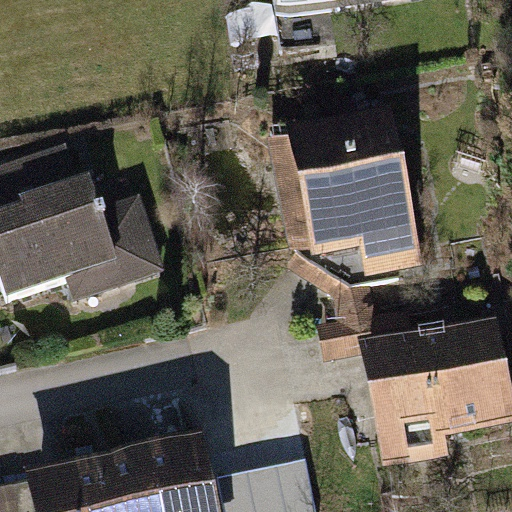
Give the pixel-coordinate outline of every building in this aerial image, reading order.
[(431,2),(431,0),(271,0),(275,29),(335,21),(334,14),(431,2)] [(367,285),(415,275),(382,111),(270,134),(298,272),(362,260),(367,285)] [(0,281),(7,305),(69,285),(77,310),(166,281),(140,196),(93,211),(74,150),(5,171),(0,172),(0,281)] [(447,448),(511,435),(511,422),(494,328),(361,354),(385,479),(451,466),(447,448)] [(31,511),(211,511),(197,447),(25,485),(31,511)]
